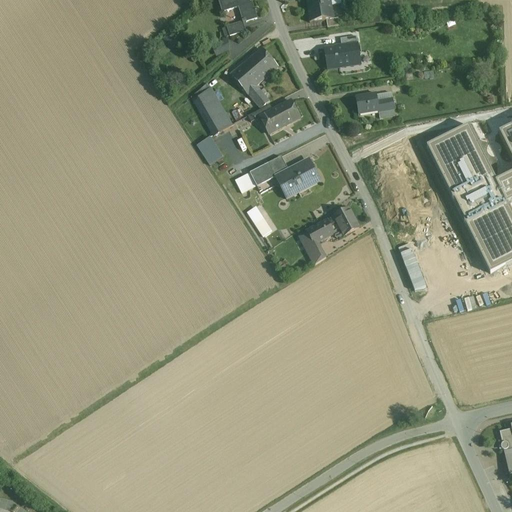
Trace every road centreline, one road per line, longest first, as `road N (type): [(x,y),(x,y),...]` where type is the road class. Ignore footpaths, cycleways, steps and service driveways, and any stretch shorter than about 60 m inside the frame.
road 1 (residential): [(272,0),(370,205),(457,420)]
road 2 (unclassified): [(272,511),(381,442),(457,420)]
